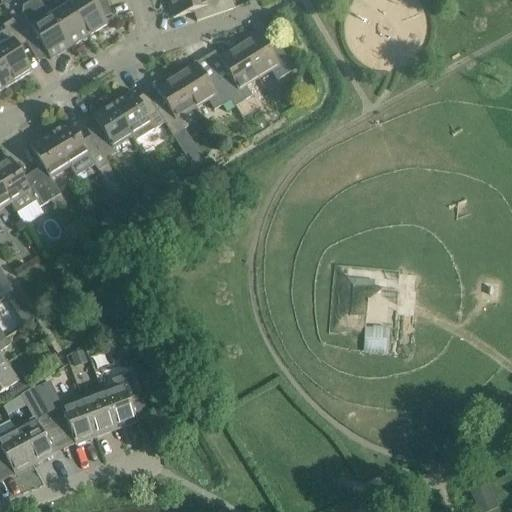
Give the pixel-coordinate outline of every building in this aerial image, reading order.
[(64,0),(68,5),(87,37),(106,25),(102,18),(111,15),(105,0),(64,0)] [(193,12),(196,22),(234,9),(231,0),(166,0),(173,19),(193,12)] [(69,48),(49,17),(40,2),(12,20),(26,43),(35,37),(50,60),(69,48)] [(49,17),(69,48),(87,37),(68,5),(49,17)] [(5,30),(0,32),(0,63),(12,84),(31,72),(17,49),(26,43),(12,20),(2,26),(5,30)] [(269,52),(258,34),(238,47),(257,79),(270,71),(277,81),(294,70),(278,46),(269,52)] [(257,79),(238,47),(217,59),(228,77),(219,82),(215,75),(215,76),(230,100),(235,107),(252,97),(245,86),(257,79)] [(0,91),(12,84),(0,64),(0,91)] [(195,64),(175,76),(195,109),(208,101),(214,111),(221,106),(230,100),(215,76),(206,81),(195,64)] [(195,109),(175,76),(172,78),(170,74),(152,85),(166,106),(157,112),(164,124),(172,136),(189,126),(182,116),(195,109)] [(130,92),(111,104),(132,138),(135,142),(154,130),(164,124),(157,112),(149,100),(139,106),(135,101),(130,92)] [(230,100),(221,106),(226,114),(235,108),(235,107),(230,100)] [(101,130),(90,137),(108,165),(106,160),(116,153),(113,149),(132,138),(111,104),(91,115),(101,130)] [(108,165),(90,137),(80,143),(67,121),(47,133),(69,167),(75,178),(94,166),(97,172),(108,165)] [(50,179),(69,167),(47,133),(28,145),(45,171),(35,178),(50,201),(60,195),(50,179)] [(8,158),(0,163),(0,188),(10,204),(16,214),(35,202),(39,208),(50,201),(35,178),(24,184),(8,158)] [(0,229),(0,210),(10,204),(0,188),(0,232),(1,232),(0,229)] [(111,208),(102,214),(108,223),(117,217),(111,208)] [(45,246),(41,250),(43,253),(47,258),(55,252),(52,248),(51,248),(45,246)] [(348,317),(364,318),(367,290),(351,289),(348,317)] [(17,291),(6,298),(11,307),(22,300),(17,291)] [(362,349),(386,350),(387,326),(363,326),(362,349)] [(0,341),(0,367),(5,364),(0,356),(0,351),(9,346),(5,338),(0,341)] [(80,351),(69,356),(73,367),(84,363),(80,351)] [(55,354),(41,363),(49,375),(63,366),(55,354)] [(5,364),(0,367),(0,393),(17,383),(5,364)] [(114,388),(102,392),(115,429),(136,421),(128,399),(139,395),(136,388),(131,373),(127,375),(111,381),(114,388)] [(22,380),(8,389),(14,399),(29,390),(22,380)] [(48,383),(35,389),(46,411),(61,444),(72,439),(75,444),(95,437),(81,400),(61,408),(60,406),(59,406),(48,383)] [(34,420),(14,430),(33,465),(53,454),(50,449),(61,444),(46,411),(35,389),(24,395),(35,417),(33,418),(34,420)] [(102,392),(81,400),(95,437),(115,429),(102,392)] [(0,477),(12,471),(14,475),(33,465),(14,430),(0,438),(0,477)] [(495,503),(488,488),(474,495),(480,509),(495,503)]
